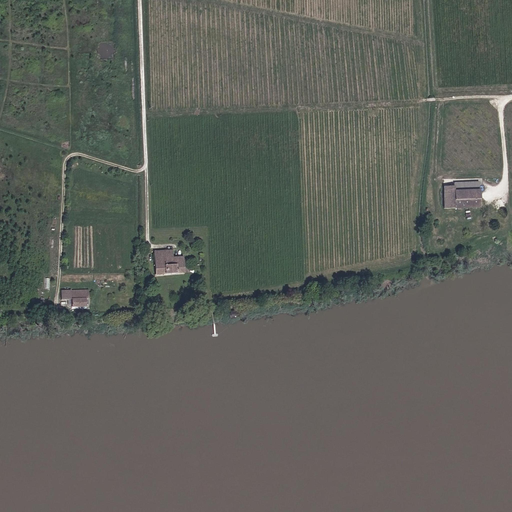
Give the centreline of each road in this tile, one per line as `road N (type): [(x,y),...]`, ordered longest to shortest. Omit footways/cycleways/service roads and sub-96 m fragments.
road 1 (track): [(141,0),(155,280)]
road 2 (track): [(147,167),(81,154),(68,159),(58,307)]
road 3 (track): [(508,99),(441,103),(441,214)]
